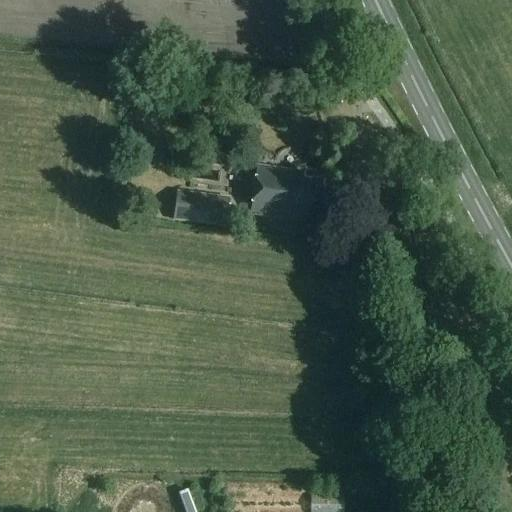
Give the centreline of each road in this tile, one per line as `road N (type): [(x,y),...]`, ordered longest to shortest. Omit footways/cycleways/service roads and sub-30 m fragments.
road 1 (residential): [(444,511),(363,155)]
road 2 (track): [(0,33),(298,69)]
road 3 (primary): [(511,264),(376,0)]
